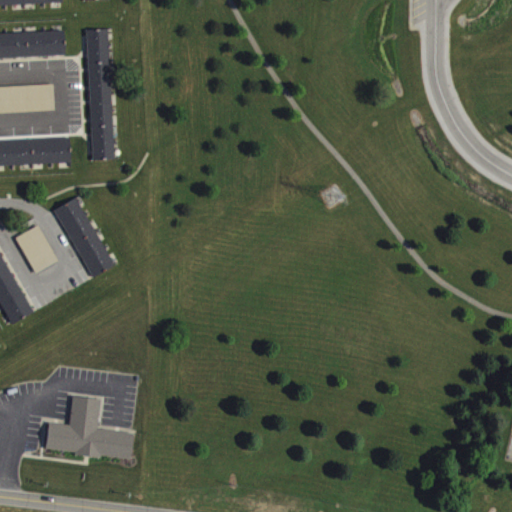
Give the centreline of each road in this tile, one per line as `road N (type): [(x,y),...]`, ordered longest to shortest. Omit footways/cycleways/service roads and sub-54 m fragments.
road 1 (residential): [(511,174),(461,133),(441,95),(435,6)]
road 2 (tertiary): [(0,494),(138,511)]
